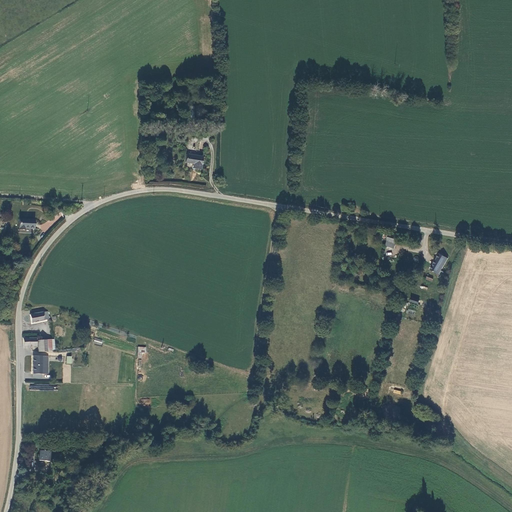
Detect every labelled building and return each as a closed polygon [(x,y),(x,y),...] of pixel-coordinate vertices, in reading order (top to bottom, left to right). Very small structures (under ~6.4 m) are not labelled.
[(204,157),(188,154),(186,162),(194,164),(194,168),(201,169),(204,157)] [(344,209),(353,212),(354,206),(345,203),(344,209)] [(34,230),(35,220),(20,220),(19,231),(25,231),(25,230),(34,230)] [(398,237),(398,235),(390,233),(388,241),(394,243),(396,243),(397,241),(398,237)] [(438,273),(443,275),(444,272),(441,271),(447,258),(439,254),(431,270),(438,273)] [(436,279),(438,273),(431,270),(428,275),(436,279)] [(409,301),(417,304),(420,296),(411,293),(409,301)] [(49,319),(49,318),(48,316),(46,317),(45,312),(30,314),(31,323),(32,322),(49,319)] [(38,352),(48,352),(47,340),(38,340),(37,337),(36,337),(25,338),(24,337),(24,346),(38,345),(38,352)] [(95,338),(93,343),(101,346),(103,340),(95,338)] [(33,374),(34,374),(42,375),(48,375),(49,356),(34,356),(33,374)] [(50,452),(40,450),(39,461),(49,462),(50,452)]
